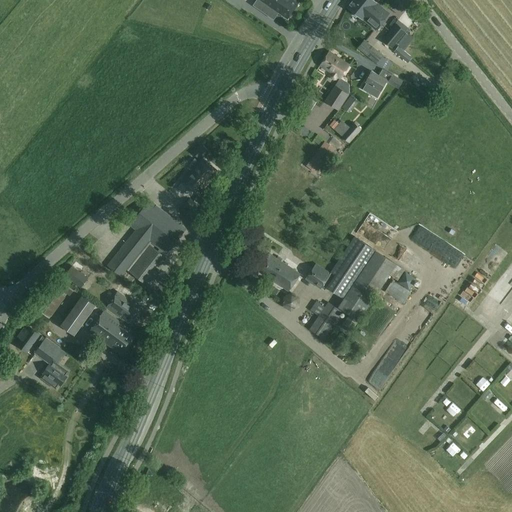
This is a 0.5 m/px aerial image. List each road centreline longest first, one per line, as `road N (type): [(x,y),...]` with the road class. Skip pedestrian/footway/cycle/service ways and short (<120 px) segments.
road 1 (primary): [(101,511),(277,98)]
road 2 (unclassified): [(11,300),(235,98),(254,91),(277,98)]
road 3 (unclassified): [(511,116),(420,0)]
